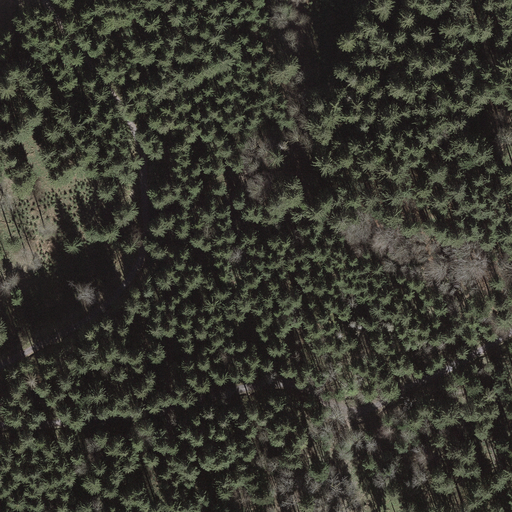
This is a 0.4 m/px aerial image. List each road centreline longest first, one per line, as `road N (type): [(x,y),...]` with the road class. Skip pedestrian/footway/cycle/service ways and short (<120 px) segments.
road 1 (track): [(511,332),(367,407),(345,411),(286,380),(106,419),(0,429)]
road 2 (track): [(0,377),(121,305),(143,263),(140,208),(121,145),(32,0)]
